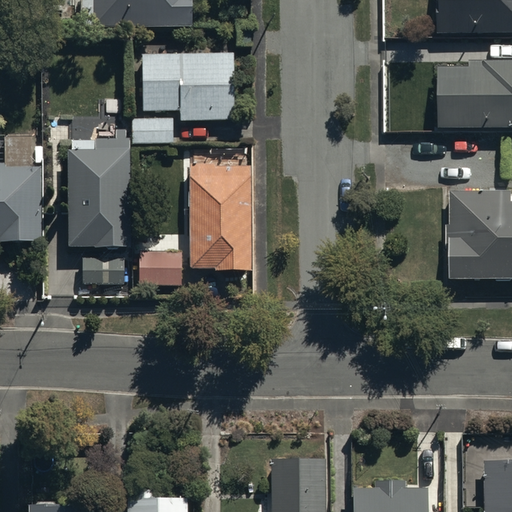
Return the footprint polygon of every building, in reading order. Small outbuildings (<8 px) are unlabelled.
[(191,0),(95,0),(95,35),(195,38),(196,0),(191,0)] [(511,0),(442,0),(443,43),(511,42),(511,0)] [(234,62),(144,63),(144,119),(181,119),(181,128),(234,128),(234,62)] [(469,75),(441,74),(440,138),(511,137),(511,67),(469,67),(469,75)] [(174,124),(133,125),(134,151),(174,150),(174,124)] [(99,143),(74,144),(74,159),(69,159),(71,256),(96,256),(97,259),(133,258),(131,148),(128,148),(127,136),(117,136),(118,148),(99,149),(99,143)] [(42,178),(33,178),(33,140),(0,140),(0,173),(0,179),(0,178),(0,251),(6,251),(6,254),(44,253),(42,178)] [(190,173),(190,278),(216,278),(216,280),(251,280),(251,173),(190,173)] [(511,198),(451,199),(453,289),(511,288),(511,198)] [(182,259),(138,258),(138,293),(182,293),(182,259)] [(125,263),(84,263),(84,290),(125,290),(125,263)] [(323,511),(324,452),(269,452),(269,511),(257,511),(323,511)] [(511,511),(511,469),(486,470),(486,511),(511,511)] [(157,483),(125,483),(124,511),(185,511),(185,491),(157,491),(157,483)] [(353,499),(353,511),(428,511),(428,497),(406,497),(406,490),(377,490),(377,498),(353,499)] [(27,496),(27,511),(91,511),(91,495),(27,496)]
